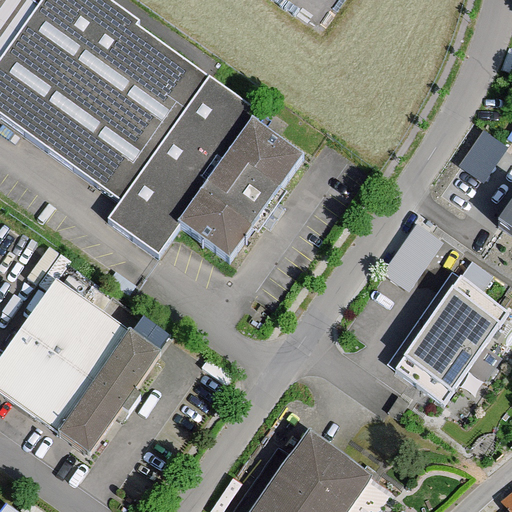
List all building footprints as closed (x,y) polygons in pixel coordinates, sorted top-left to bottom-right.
[(142,26),(105,0),(47,0),(0,68),(0,124),(122,206),(109,230),(160,264),(181,233),(233,270),(308,163),(253,123),(260,115),(138,33),(142,26)] [(485,127),(461,163),(487,180),(511,144),(485,127)] [(511,205),(494,235),(511,246),(511,205)] [(416,289),(442,234),(413,220),(387,276),(416,289)] [(0,395),(93,460),(162,361),(43,279),(0,340),(0,395)] [(508,317),(456,282),(393,377),(445,411),(508,317)] [(380,511),(391,498),(302,432),(288,451),(297,458),(256,511),(380,511)]
